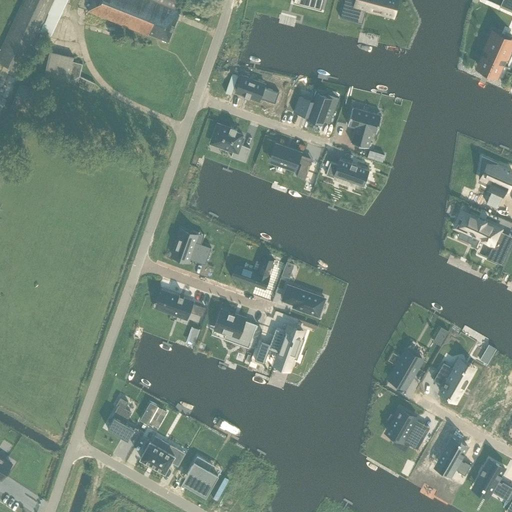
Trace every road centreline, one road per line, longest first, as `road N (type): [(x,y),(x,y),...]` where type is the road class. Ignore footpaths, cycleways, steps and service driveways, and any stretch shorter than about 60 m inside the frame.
road 1 (residential): [(74,441),(137,263)]
road 2 (residential): [(137,263),(195,98)]
road 3 (residential): [(195,98),(334,148)]
road 4 (residential): [(137,263),(271,313)]
road 5 (unclassified): [(197,511),(74,441)]
